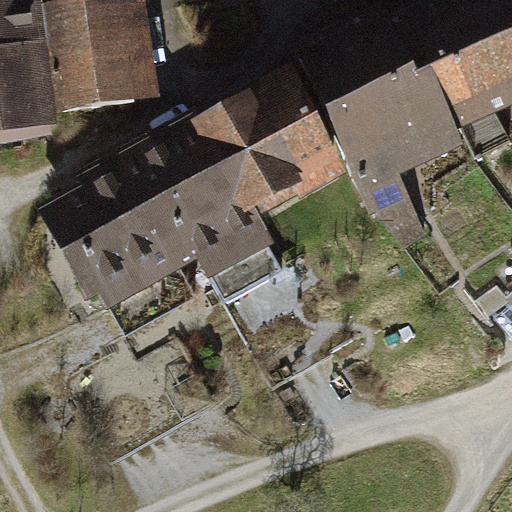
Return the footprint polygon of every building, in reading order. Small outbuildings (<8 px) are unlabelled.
[(0,0),(0,49),(39,44),(32,0),(0,0)] [(51,0),(66,113),(137,104),(123,0),(110,2),(109,0),(51,0)] [(500,65),(511,59),(511,6),(509,0),(475,0),(384,43),(407,87),(414,84),(492,46),(500,65)] [(455,138),(448,119),(434,125),(414,84),(407,87),(384,43),(377,26),(303,59),(370,212),(379,213),(405,247),(428,235),(395,164),(455,138)] [(0,133),(51,126),(39,44),(0,49),(0,133)] [(511,142),(491,103),(511,92),(511,59),(500,65),(492,46),(414,84),(434,125),(448,119),(457,116),(477,160),(511,144),(511,142)] [(206,134),(248,208),(336,160),(300,82),(204,130),(206,134)] [(150,166),(200,259),(226,309),(286,274),(248,208),(206,134),(150,166)] [(158,282),(180,270),(200,259),(150,166),(106,191),(158,282)] [(158,282),(106,191),(60,216),(129,338),(198,301),(180,270),(158,282)] [(511,285),(511,246),(486,213),(437,251),(477,302),(499,285),(505,291),(511,285)] [(360,341),(323,275),(236,324),(272,389),(360,341)] [(184,342),(76,402),(107,458),(215,398),(184,342)]
